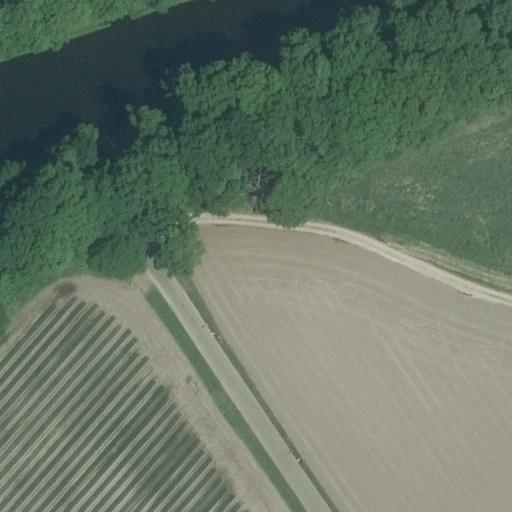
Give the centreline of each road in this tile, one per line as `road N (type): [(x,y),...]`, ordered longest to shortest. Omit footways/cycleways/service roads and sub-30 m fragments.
road 1 (unclassified): [(311,511),(150,262),(125,242),(87,237),(0,253)]
road 2 (track): [(125,242),(169,219),(266,214),(511,284)]
